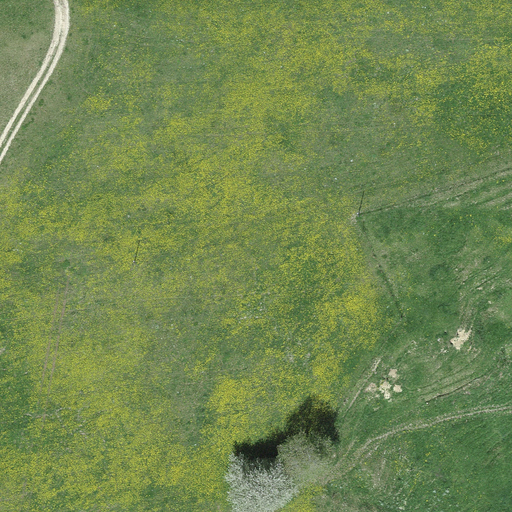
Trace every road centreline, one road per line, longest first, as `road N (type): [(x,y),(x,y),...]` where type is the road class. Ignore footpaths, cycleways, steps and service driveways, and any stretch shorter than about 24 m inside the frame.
road 1 (track): [(62,0),(52,58),(0,150)]
road 2 (track): [(511,410),(362,431)]
